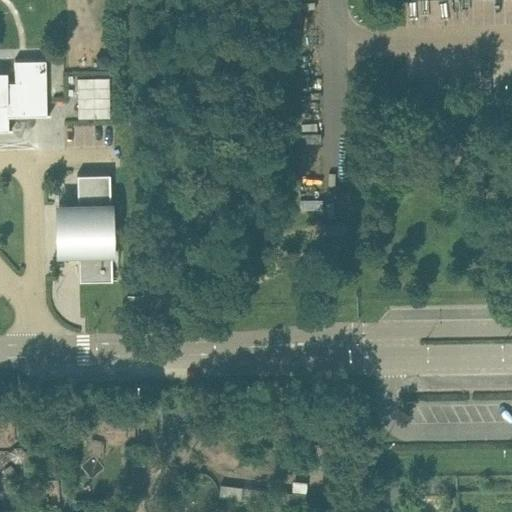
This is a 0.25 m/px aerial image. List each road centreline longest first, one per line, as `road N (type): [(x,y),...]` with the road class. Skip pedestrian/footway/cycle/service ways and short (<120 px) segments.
road 1 (unclassified): [(511,331),(325,333),(175,350)]
road 2 (unclassified): [(175,350),(235,360),(511,357)]
road 3 (unclassified): [(0,353),(175,350)]
